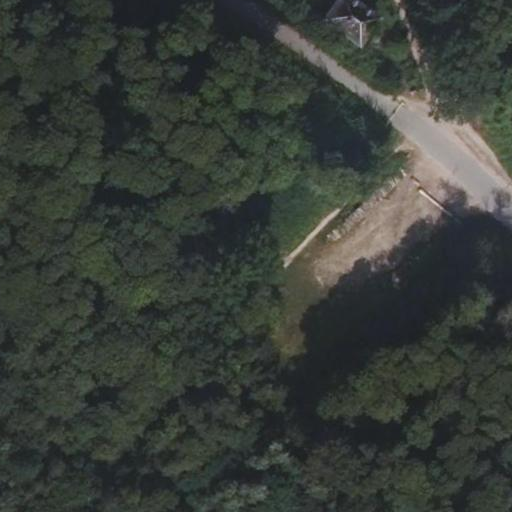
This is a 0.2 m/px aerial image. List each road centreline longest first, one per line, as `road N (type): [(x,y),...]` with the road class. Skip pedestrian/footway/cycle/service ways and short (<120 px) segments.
road 1 (unclassified): [(403,117),(511,210)]
road 2 (track): [(479,113),(470,66),(416,0)]
